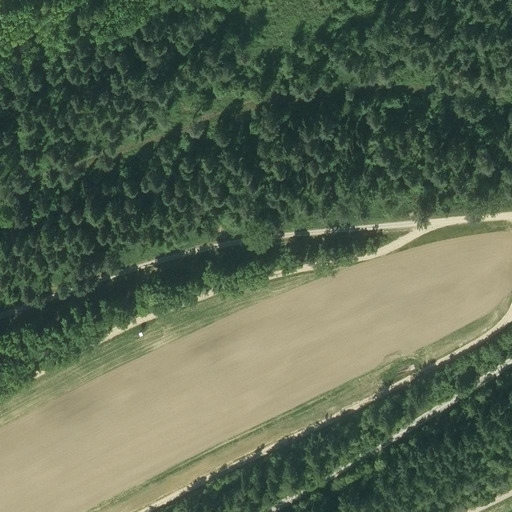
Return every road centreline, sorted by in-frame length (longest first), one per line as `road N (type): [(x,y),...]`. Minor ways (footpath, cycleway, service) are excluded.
road 1 (track): [(511,215),(296,232),(158,262),(0,322)]
road 2 (track): [(0,394),(156,312),(293,263),(371,258),(443,220)]
road 3 (track): [(511,320),(156,511)]
road 4 (track): [(278,511),(511,366)]
